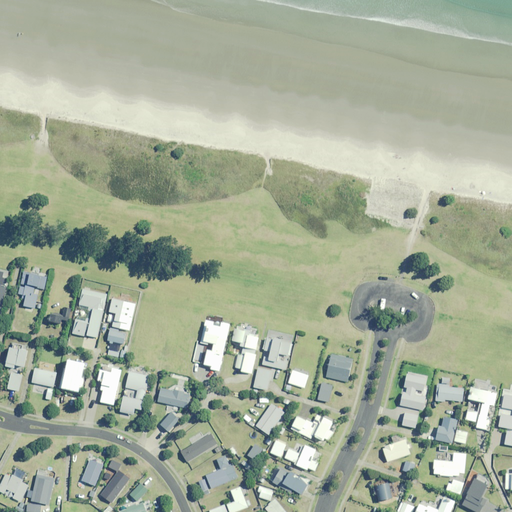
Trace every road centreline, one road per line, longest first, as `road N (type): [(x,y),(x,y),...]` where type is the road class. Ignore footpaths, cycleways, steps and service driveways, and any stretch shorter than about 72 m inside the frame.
road 1 (residential): [(184,511),(168,479),(132,446),(0,418)]
road 2 (residential): [(318,511),(359,417),(381,329)]
road 3 (residential): [(395,332),(372,419),(332,511)]
road 4 (residential): [(381,329),(359,316),(362,298),(395,294),(417,302),(423,317),(417,331),(395,332)]
